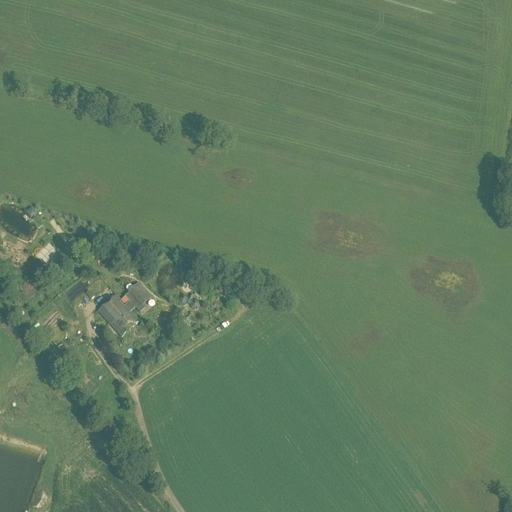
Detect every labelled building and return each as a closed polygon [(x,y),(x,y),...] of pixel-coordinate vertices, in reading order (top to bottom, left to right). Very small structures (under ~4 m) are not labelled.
[(138,285),(128,295),(125,298),(130,303),(125,307),(131,313),(135,309),(140,314),(145,309),(143,307),(152,299),(138,285)] [(234,302),(236,293),(213,286),(211,296),(234,302)] [(199,302),(196,300),(192,302),(194,297),(190,295),(188,299),(187,297),(185,296),(182,297),(181,299),(182,302),(184,303),(187,302),(186,304),(190,306),(190,305),(191,309),(195,311),(199,309),(201,306),(199,302)] [(122,339),(139,323),(131,313),(125,307),(116,297),(99,313),(122,339)] [(85,374),(79,382),(85,387),(91,380),(85,374)] [(0,509),(3,511),(11,511),(36,482),(3,455),(0,459),(0,509)]
